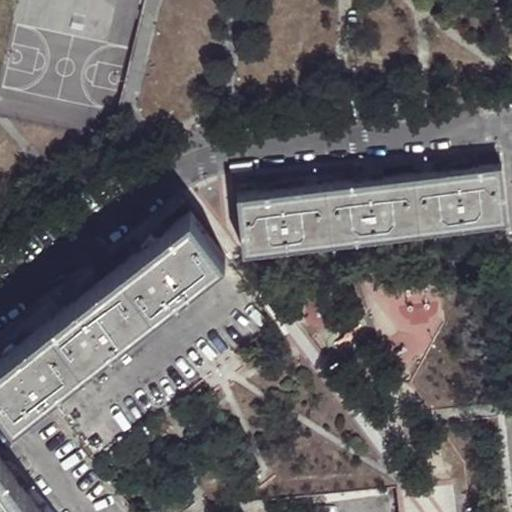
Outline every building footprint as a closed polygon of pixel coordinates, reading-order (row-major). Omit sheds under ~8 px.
[(443,168),(471,165),(470,157),(443,160),(443,168)] [(297,185),(267,188),(235,191),(241,246),(503,220),(498,162),(471,165),(443,168),(385,175),(356,178),(297,185)] [(355,170),(356,178),(385,175),(384,166),(355,170)] [(266,178),(267,188),(297,185),(296,175),(266,178)] [(3,351),(0,353),(0,398),(12,415),(43,392),(141,316),(221,254),(188,210),(167,225),(146,242),(108,271),(97,280),(75,296),(26,333),(3,351)] [(146,242),(167,225),(163,219),(141,236),(146,242)] [(70,289),(75,296),(97,280),(91,272),(70,289)] [(0,341),(0,346),(3,351),(26,333),(21,326),(0,341)] [(39,403),(18,418),(31,435),(51,421),(39,403)] [(10,458),(3,465),(20,487),(28,481),(10,458)] [(0,460),(0,511),(39,511),(20,487),(3,465),(0,460)] [(393,484),(395,511),(454,511),(450,478),(410,482),(407,483),(393,484)]
